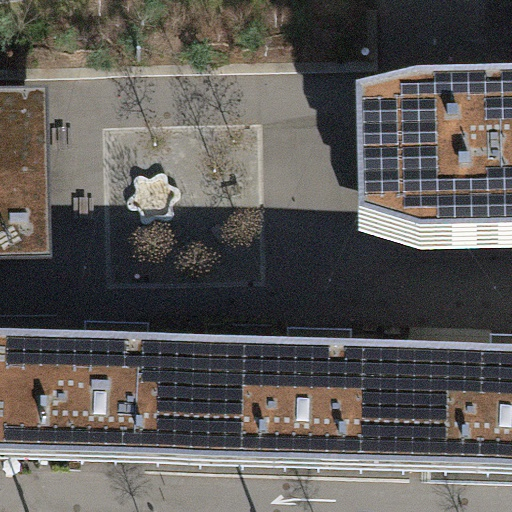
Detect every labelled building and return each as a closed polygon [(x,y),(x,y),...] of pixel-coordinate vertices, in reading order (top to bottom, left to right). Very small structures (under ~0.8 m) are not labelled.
[(0,243),(34,243),(31,106),(0,106),(0,243)] [(511,107),(420,110),(358,130),(358,250),(422,278),(511,275),(511,107)] [(0,273),(35,273),(34,243),(0,243),(0,273)] [(511,366),(0,353),(0,450),(511,463),(511,366)] [(511,463),(0,450),(0,471),(37,473),(511,485),(511,463)]
